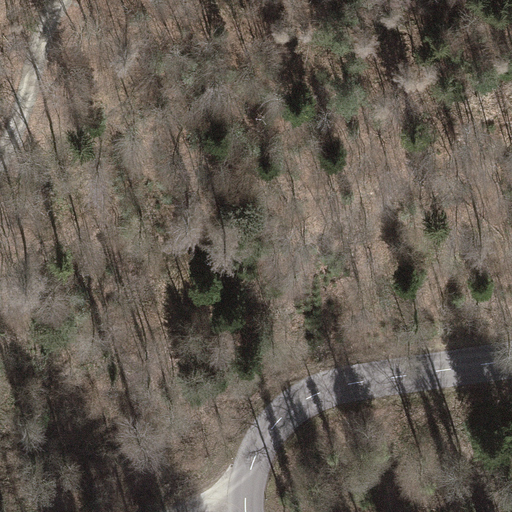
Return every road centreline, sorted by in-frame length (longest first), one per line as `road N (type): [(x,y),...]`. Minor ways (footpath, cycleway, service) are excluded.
road 1 (tertiary): [(511,360),(312,396),(285,414),(257,452),(246,511)]
road 2 (track): [(0,184),(66,0)]
